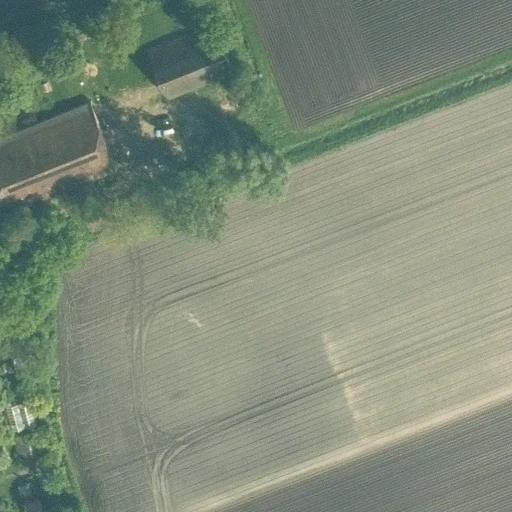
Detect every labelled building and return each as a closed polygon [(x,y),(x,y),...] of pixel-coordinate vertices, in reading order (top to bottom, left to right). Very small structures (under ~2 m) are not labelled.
[(171,96),(238,67),(215,15),(148,45),(171,96)] [(116,167),(90,100),(0,136),(0,196),(21,188),(25,198),(42,191),(44,195),(116,167)] [(16,425),(36,420),(31,396),(10,400),(16,425)] [(23,461),(49,452),(41,428),(15,437),(23,461)] [(45,492),(48,503),(60,500),(57,488),(45,492)]
